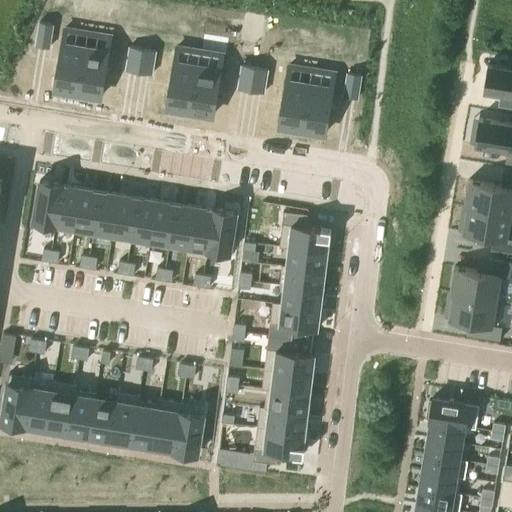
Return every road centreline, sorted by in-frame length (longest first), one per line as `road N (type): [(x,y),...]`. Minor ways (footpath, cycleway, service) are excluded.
road 1 (residential): [(0,117),(382,182),(355,338)]
road 2 (residential): [(421,348),(467,59)]
road 3 (residential): [(355,338),(335,511)]
road 4 (residential): [(395,511),(421,348)]
